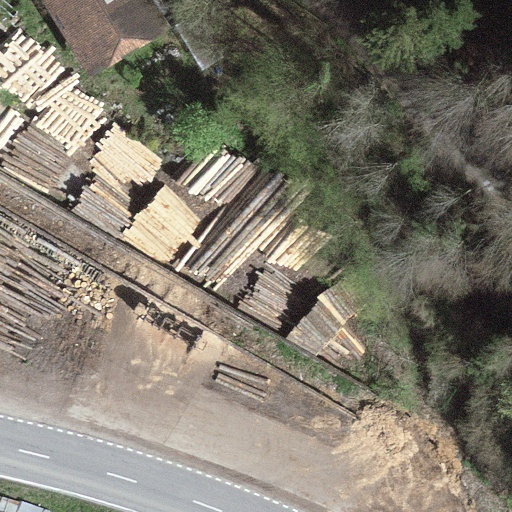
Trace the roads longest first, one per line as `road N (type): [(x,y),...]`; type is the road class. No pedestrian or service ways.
road 1 (track): [(309,0),(511,200)]
road 2 (secondary): [(223,511),(0,447)]
